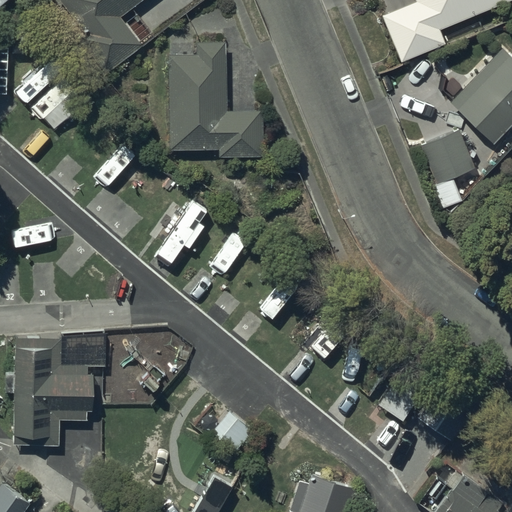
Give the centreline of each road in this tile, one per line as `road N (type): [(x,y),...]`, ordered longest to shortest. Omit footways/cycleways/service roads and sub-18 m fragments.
road 1 (residential): [(511,344),(410,267),(378,225),(285,0)]
road 2 (residential): [(386,511),(378,478),(177,306)]
road 3 (residential): [(177,306),(0,155)]
road 4 (residential): [(0,322),(177,306)]
